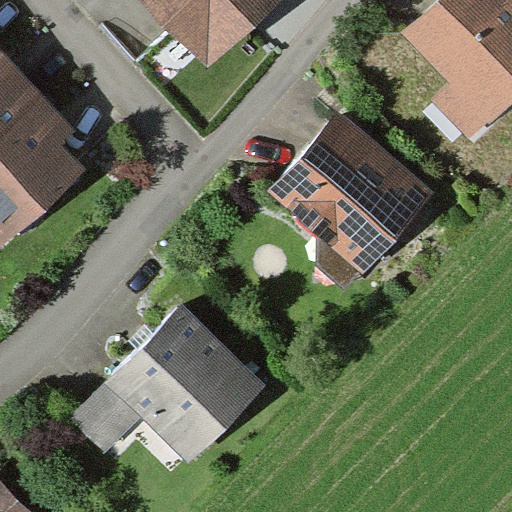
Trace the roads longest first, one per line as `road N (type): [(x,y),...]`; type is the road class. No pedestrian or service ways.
road 1 (residential): [(0,364),(201,159)]
road 2 (residential): [(47,0),(201,159)]
road 3 (residential): [(201,159),(349,0)]
